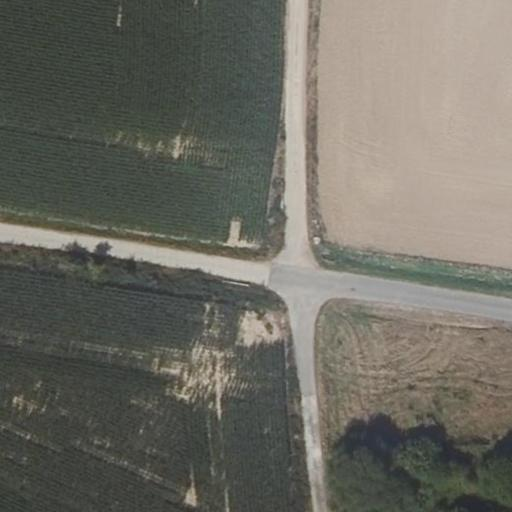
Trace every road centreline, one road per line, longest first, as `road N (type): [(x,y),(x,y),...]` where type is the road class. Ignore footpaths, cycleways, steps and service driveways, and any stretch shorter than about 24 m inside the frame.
road 1 (track): [(321,511),(295,282)]
road 2 (residential): [(511,317),(295,282)]
